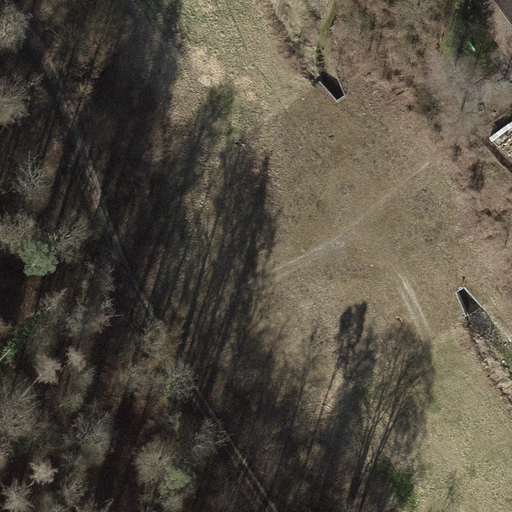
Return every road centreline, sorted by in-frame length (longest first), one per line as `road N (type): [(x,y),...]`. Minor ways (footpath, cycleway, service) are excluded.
road 1 (track): [(266,511),(120,263),(51,59),(12,0)]
road 2 (track): [(160,336),(284,271),(365,242),(392,253),(433,341)]
